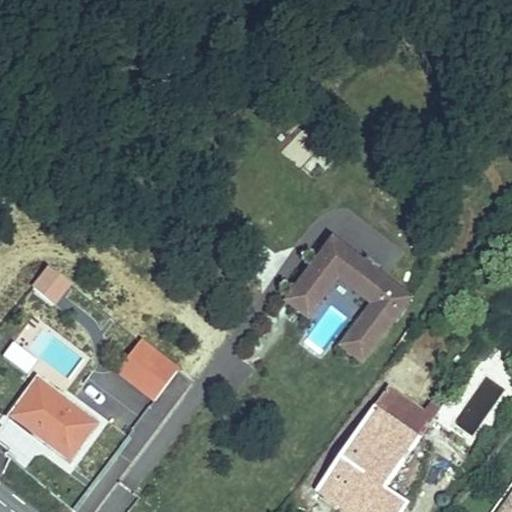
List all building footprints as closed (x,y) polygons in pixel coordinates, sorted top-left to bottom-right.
[(180,256),(185,247),(168,236),(163,244),(180,256)] [(363,364),(411,300),(333,240),(320,257),(325,261),(291,306),(308,319),(338,280),(372,305),(340,347),(363,364)] [(286,302),(291,306),(325,261),(320,257),(286,302)] [(225,290),(231,282),(215,269),(209,277),(225,290)] [(45,389),(0,450),(0,451),(15,462),(31,440),(78,475),(108,435),(45,389)] [(143,389),(123,414),(151,438),(172,414),(143,389)] [(426,445),(381,413),(324,498),(345,511),(390,511),(384,507),(426,445)]
